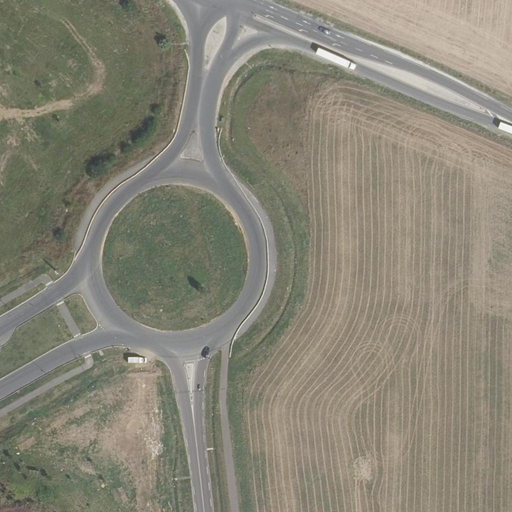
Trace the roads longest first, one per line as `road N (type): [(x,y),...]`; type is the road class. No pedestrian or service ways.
road 1 (primary): [(511,119),(247,0)]
road 2 (primary): [(285,35),(511,127)]
road 3 (tertiary): [(187,344),(236,319),(250,300),(260,255),(246,211),(210,180),(188,174)]
road 4 (tertiary): [(204,511),(187,344)]
road 5 (tertiary): [(188,174),(140,179),(120,192),(103,209),(88,254)]
road 6 (unclassified): [(0,390),(125,330)]
